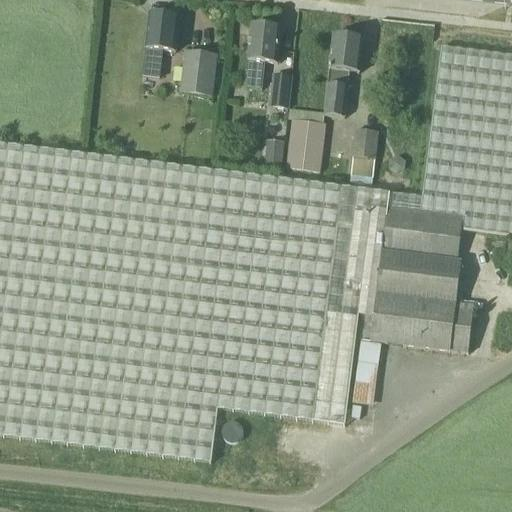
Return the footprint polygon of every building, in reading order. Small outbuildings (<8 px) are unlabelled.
[(179,19),(149,16),(141,96),(157,98),(162,53),(175,54),(179,19)] [(281,31),(251,28),(248,63),(245,90),(261,92),(264,64),(277,66),(281,31)] [(359,75),(363,41),(334,37),(324,118),(344,120),(349,74),(359,75)] [(421,200),(0,146),(0,438),(211,466),(218,412),(345,428),(358,317),(363,318),(360,343),(450,354),(468,356),(474,309),(456,307),(461,264),(457,264),(462,231),(511,237),(511,58),(441,49),(421,200)] [(217,59),(185,55),(181,95),(213,99),(217,59)] [(288,115),(291,79),(272,77),(269,113),(288,115)] [(320,176),(326,127),(292,123),(286,172),(320,176)] [(372,182),(378,135),(355,133),(350,180),(372,182)] [(283,162),(282,145),(266,146),(267,163),(283,162)] [(267,164),(266,174),(284,175),(285,165),(267,164)] [(238,426),(233,425),(227,426),(223,430),(222,435),(223,440),(227,444),(232,446),(238,445),(242,441),(243,435),(242,430),(238,426)]
